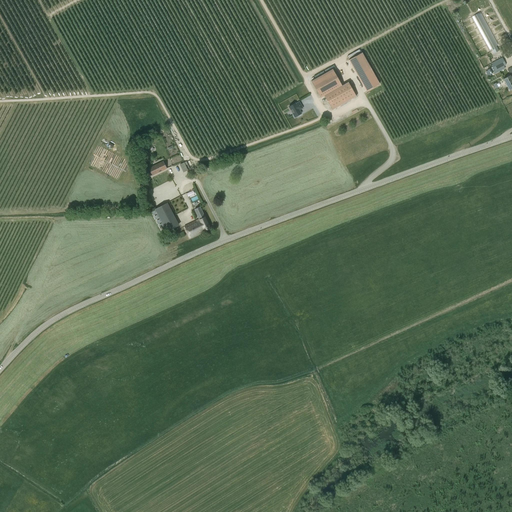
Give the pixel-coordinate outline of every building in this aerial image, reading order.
[(492,49),(492,51),(494,53),(498,51),(497,48),(496,46),(498,45),(480,12),(472,17),(490,50),(492,49)] [(367,92),(381,85),(364,52),(350,60),(367,92)] [(492,64),(491,64),(495,71),(493,72),(494,74),(505,69),(504,66),(506,65),(502,58),(497,61),(495,57),(490,60),(492,64)] [(342,85),(332,69),(311,81),(320,97),(324,95),(332,109),(356,96),(348,82),(342,85)] [(511,79),(510,75),(503,79),(509,90),(511,88),(511,79)] [(300,114),(301,114),(299,109),(300,108),(301,109),(302,108),(299,102),(296,104),(295,103),(289,107),(295,117),(298,115),(298,116),(301,115),(300,114)] [(162,134),(165,142),(174,140),(170,131),(162,134)] [(148,168),(152,176),(166,169),(163,161),(148,168)] [(154,209),(166,232),(179,225),(167,203),(154,209)] [(210,228),(200,207),(194,209),(199,219),(184,226),(190,238),(205,230),(205,231),(210,228)]
